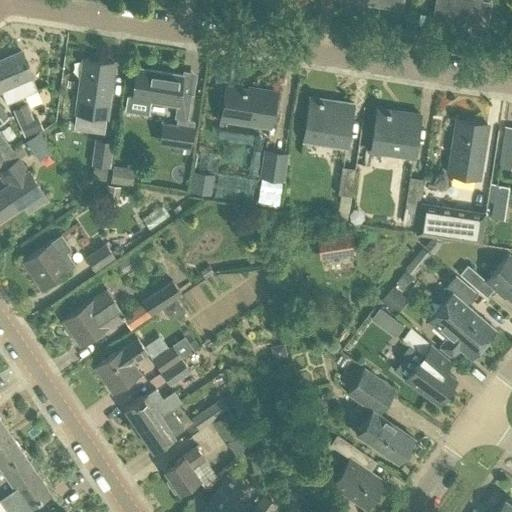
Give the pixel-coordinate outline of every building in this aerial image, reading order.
[(356,0),(356,1),(400,8),(400,0),(356,0)] [(480,0),(435,0),(433,13),(465,18),(464,24),(483,27),(488,1),(480,0)] [(37,90),(31,77),(32,77),(21,52),(0,60),(0,90),(1,90),(6,103),(37,90)] [(106,118),(114,63),(83,59),(75,113),(77,114),(75,126),(95,129),(97,116),(106,118)] [(133,98),(176,105),(181,76),(138,69),(133,98)] [(261,93),(227,87),(220,128),(223,128),(224,120),(270,127),(276,92),(261,89),(261,93)] [(335,103),(309,99),(303,141),(346,147),(353,103),(335,101),(335,103)] [(18,124),(32,118),(26,104),(12,109),(18,124)] [(189,107),(176,105),(174,118),(176,118),(175,124),(162,122),(158,144),(172,146),(171,151),(187,154),(188,149),(189,149),(194,121),(187,120),(189,107)] [(159,120),(158,109),(143,111),(145,123),(159,120)] [(401,114),(376,110),(370,151),(414,157),(420,114),(402,111),(401,114)] [(479,178),(487,125),(456,120),(448,173),(479,178)] [(499,153),(511,154),(511,126),(503,126),(499,153)] [(0,157),(12,150),(0,131),(0,157)] [(38,161),(52,151),(39,132),(25,142),(38,161)] [(109,167),(113,141),(94,138),(90,164),(109,167)] [(283,181),(288,152),(263,148),(258,176),(283,181)] [(511,169),(511,160),(511,154),(499,153),(497,167),(511,169)] [(0,221),(23,207),(27,213),(47,200),(27,170),(19,159),(0,171),(0,177),(6,186),(0,189),(0,221)] [(347,213),(354,168),(341,166),(336,194),(340,194),(337,211),(347,213)] [(210,194),(213,174),(193,171),(190,191),(210,194)] [(223,175),(220,193),(255,199),(258,182),(223,175)] [(492,202),(505,204),(508,187),(495,185),(492,202)] [(480,244),(485,213),(419,202),(414,232),(480,244)] [(503,219),(505,204),(492,202),(490,217),(503,219)] [(176,216),(182,211),(178,205),(172,209),(176,216)] [(413,234),(417,207),(404,205),(400,232),(413,234)] [(319,259),(355,254),(352,232),(316,237),(319,259)] [(41,289),(75,266),(66,253),(71,249),(61,235),(22,261),(41,289)] [(95,272),(116,258),(105,243),(84,257),(95,272)] [(412,277),(430,255),(421,247),(403,269),(412,277)] [(511,258),(507,254),(485,280),(467,265),(459,274),(486,297),(493,289),(503,297),(505,295),(511,301),(511,258)] [(455,321),(482,343),(494,329),(465,304),(475,293),(455,276),(446,287),(452,292),(442,303),(458,317),(455,321)] [(123,316),(122,317),(130,329),(181,294),(170,279),(140,301),(142,303),(123,316)] [(80,346),(122,317),(123,316),(105,290),(93,298),(62,320),(80,346)] [(470,357),(482,343),(455,321),(458,317),(442,303),(427,321),(447,338),(439,347),(451,357),(459,348),(470,357)] [(378,307),(370,318),(380,325),(388,314),(378,307)] [(400,338),(421,354),(430,343),(410,326),(409,328),(403,324),(401,327),(406,331),(400,338)] [(161,372),(181,358),(199,345),(187,329),(181,334),(183,336),(151,359),(161,372)] [(112,394),(140,374),(133,363),(147,353),(137,338),(94,367),(112,394)] [(456,380),(421,354),(403,379),(438,404),(447,391),(449,393),(455,384),(453,383),(456,380)] [(181,358),(161,372),(170,385),(190,371),(181,358)] [(398,462),(413,439),(377,414),(395,388),(364,367),(344,393),(369,413),(356,433),(368,441),(398,462)] [(200,371),(187,379),(195,393),(208,384),(200,371)] [(138,430),(170,409),(181,401),(174,391),(162,399),(155,388),(147,394),(124,410),(138,430)] [(257,420),(247,390),(231,396),(230,393),(191,418),(198,429),(229,408),(228,407),(235,406),(241,425),(257,420)] [(170,409),(138,430),(151,450),(174,435),(174,434),(183,428),(170,409)] [(235,454),(252,441),(228,409),(211,422),(235,454)] [(0,437),(9,432),(0,418),(0,437)] [(0,465),(22,451),(9,432),(0,437),(0,465)] [(365,508),(384,481),(362,466),(369,457),(336,434),(329,444),(348,457),(331,485),(365,508)] [(204,487),(216,475),(196,446),(182,456),(183,457),(164,469),(170,477),(165,481),(173,493),(178,490),(179,491),(198,479),(204,487)] [(0,495),(36,471),(22,451),(0,465),(0,495)] [(3,511),(24,511),(23,510),(25,509),(50,492),(36,471),(0,495),(0,496),(8,508),(9,509),(3,511)] [(240,511),(243,507),(230,499),(240,484),(227,475),(201,511),(240,511)] [(271,511),(277,505),(263,495),(250,511),(271,511)] [(511,511),(511,502),(506,499),(497,511),(511,511)]
